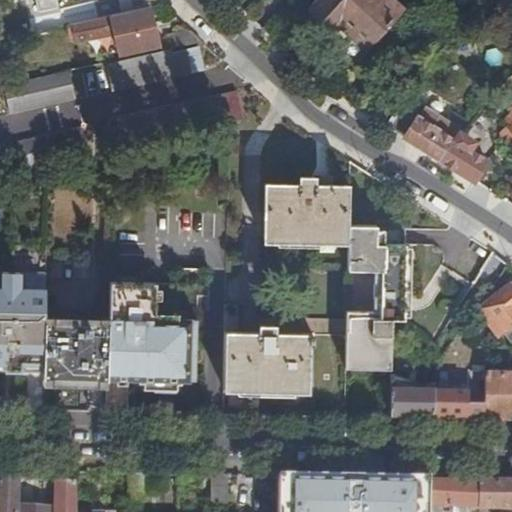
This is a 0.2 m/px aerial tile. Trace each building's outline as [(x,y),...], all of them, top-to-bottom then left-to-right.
[(55,6),(53,0),(35,0),(38,10),(55,6)] [(162,2),(160,0),(120,0),(123,11),(149,5),(162,2)] [(367,44),(405,5),(398,0),(322,0),(313,11),(337,30),(342,24),(367,44)] [(149,5),(123,11),(67,23),(69,30),(75,29),(75,34),(77,39),(115,31),(119,51),(157,43),(149,5)] [(406,6),(405,5),(367,44),(371,47),(406,6)] [(173,47),(199,41),(189,30),(163,35),(166,49),(173,47)] [(166,49),(105,62),(111,90),(176,74),(176,73),(189,70),(190,70),(203,68),(197,44),(173,49),(173,47),(166,49)] [(67,69),(5,81),(2,82),(8,110),(73,96),(67,69)] [(180,104),(117,121),(123,147),(187,131),(187,129),(226,119),(219,93),(180,103),(180,104)] [(383,110),(378,119),(446,161),(462,133),(464,129),(426,106),(423,111),(406,100),(393,116),(383,110)] [(511,112),(506,118),(509,121),(502,130),(502,136),(511,145),(511,112)] [(481,129),(471,122),(464,129),(462,133),(473,140),(481,129)] [(82,126),(16,140),(22,167),(88,152),(82,126)] [(469,147),(473,140),(462,133),(446,161),(475,179),(487,159),(469,147)] [(348,224),(349,185),(331,184),(331,180),(315,179),(315,177),(300,176),(300,183),(265,182),(264,240),(279,240),(279,237),(332,239),(332,241),(348,242),(348,224)] [(348,242),(346,319),(346,335),(346,362),(391,363),(392,317),(405,319),(405,315),(406,312),(389,312),(389,297),(396,297),(397,294),(405,295),(406,247),(406,243),(384,244),(376,244),(376,229),(376,225),(348,224),(348,242)] [(406,312),(405,315),(411,315),(411,247),(406,247),(405,295),(397,294),(396,297),(389,297),(389,312),(406,312)] [(170,283),(111,281),(109,325),(108,376),(140,378),(140,382),(183,383),(183,379),(196,379),(198,311),(208,311),(209,269),(171,267),(170,283)] [(505,331),(511,325),(511,285),(509,282),(479,306),(500,335),(505,331)] [(46,288),(7,287),(0,286),(0,368),(5,369),(44,370),(45,322),(46,288)] [(239,303),(225,303),(224,389),(239,389),(239,386),(292,388),(292,390),(308,391),(309,344),(314,343),(314,334),(346,335),(346,319),(293,317),(293,312),(289,312),(289,317),(261,316),(260,331),(238,330),(239,303)] [(108,376),(109,325),(45,322),(44,370),(43,378),(108,380),(108,376)] [(486,373),(486,369),(465,368),(463,419),(485,420),(486,373)] [(511,373),(486,373),(485,420),(511,420),(511,373)] [(391,391),(390,418),(434,419),(433,392),(391,391)] [(449,393),(433,392),(434,419),(449,419),(449,393)] [(141,502),(141,473),(126,473),(126,502),(141,502)] [(226,507),(226,475),(212,475),(212,506),(226,507)] [(295,480),(295,476),(277,476),(276,511),(289,511),(290,504),(292,504),(292,484),(295,480)] [(401,499),(401,479),(381,478),(381,502),(396,504),(401,499)] [(511,511),(511,481),(427,479),(426,505),(452,506),(452,511),(464,511),(465,506),(502,508),(501,511),(511,511)] [(0,511),(74,511),(74,483),(54,482),(53,509),(16,506),(17,482),(0,481),(0,511)]
